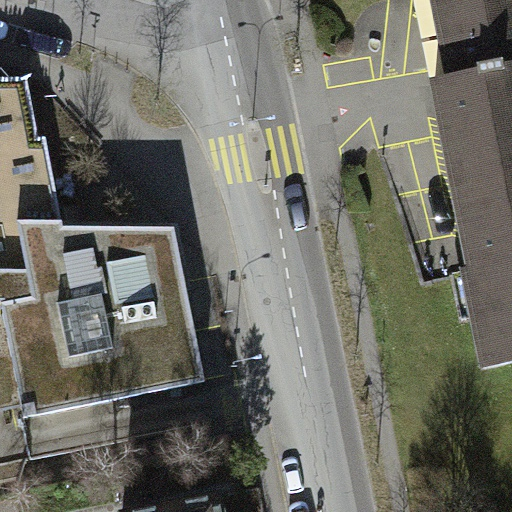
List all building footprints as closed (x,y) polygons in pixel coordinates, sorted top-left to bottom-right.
[(426,81),(450,198),(511,185),(511,0),(426,0),(442,77),(426,81)] [(8,229),(52,232),(34,140),(27,140),(16,80),(0,80),(0,315),(44,302),(32,254),(13,257),(8,229)] [(473,368),(511,359),(511,185),(450,198),(473,317),(463,319),(473,368)] [(44,302),(0,315),(0,334),(16,416),(194,380),(164,231),(52,232),(8,229),(13,257),(32,254),(44,302)] [(212,511),(209,497),(134,511),(212,511)]
